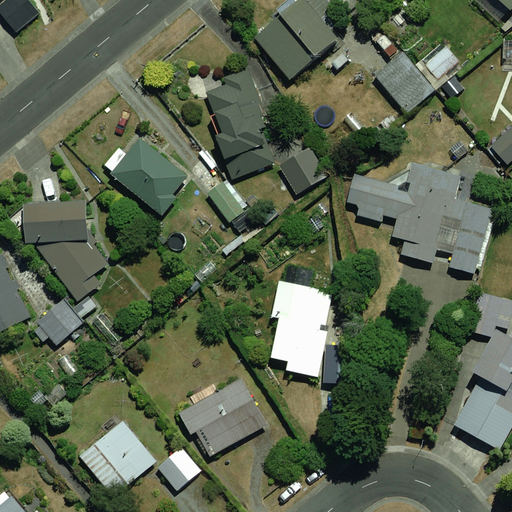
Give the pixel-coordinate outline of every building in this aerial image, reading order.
[(28,0),(5,0),(0,4),(0,13),(15,32),(39,13),(28,0)] [(301,0),(296,0),(250,38),(286,81),(335,41),(301,0)] [(511,0),(501,0),(511,9),(511,0)] [(464,61),(447,43),(426,64),(443,82),(464,61)] [(387,54),(363,77),(398,112),(421,90),(387,54)] [(269,160),(240,73),(189,90),(218,177),(269,160)] [(511,125),(506,120),(478,145),(500,169),(511,158),(511,125)] [(132,140),(103,175),(148,212),(177,177),(132,140)] [(300,147),(267,169),(283,195),(317,173),(300,147)] [(398,193),(369,186),(361,215),(388,222),(382,241),(396,245),(392,259),(462,278),(481,209),(454,201),(460,176),(407,162),(398,193)] [(246,212),(224,181),(209,191),(231,222),(246,212)] [(76,204),(12,209),(20,245),(59,286),(94,260),(78,242),(76,204)] [(0,260),(0,332),(29,318),(0,260)] [(330,288),(272,275),(261,320),(272,323),(262,369),(309,380),(330,288)] [(52,302),(28,322),(52,351),(76,331),(52,302)] [(511,338),(493,329),(447,422),(497,447),(511,418),(511,338)] [(240,378),(179,412),(206,458),(266,424),(240,378)] [(110,422),(70,454),(104,497),(145,465),(110,422)] [(145,465),(167,493),(189,476),(167,448),(145,465)] [(17,511),(5,495),(0,499),(0,511),(17,511)]
